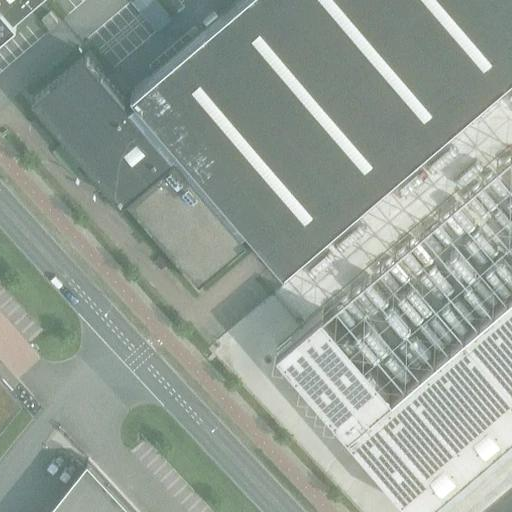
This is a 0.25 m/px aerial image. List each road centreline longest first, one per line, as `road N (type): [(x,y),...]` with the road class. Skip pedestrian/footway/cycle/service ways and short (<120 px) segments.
road 1 (tertiary): [(299,511),(0,186)]
road 2 (tertiary): [(0,214),(275,511)]
road 3 (unknown): [(2,97),(154,283),(182,298),(213,295),(252,265)]
